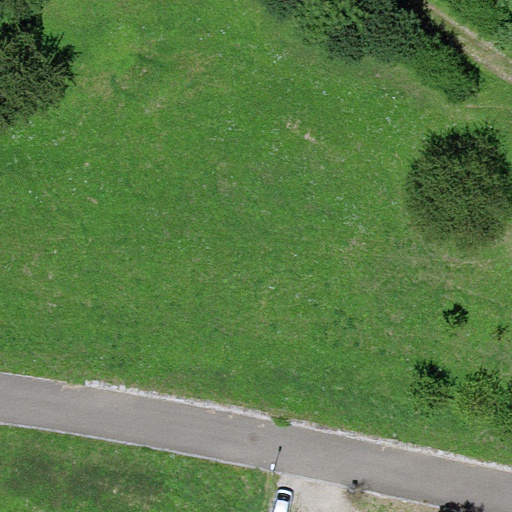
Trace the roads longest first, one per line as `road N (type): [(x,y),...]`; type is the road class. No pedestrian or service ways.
road 1 (residential): [(0,400),(213,431),(511,495)]
road 2 (track): [(411,0),(511,73)]
